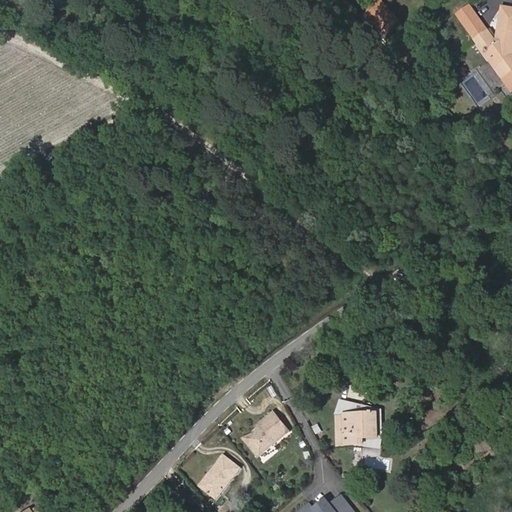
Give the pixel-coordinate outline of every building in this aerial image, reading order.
[(384,0),(379,0),(365,12),(385,35),(402,21),(384,0)] [(511,8),(503,7),(497,43),(489,31),(470,5),(457,14),(491,62),(495,59),(507,78),(504,80),(511,91),(511,8)] [(504,80),(507,78),(495,59),(491,62),(504,80)] [(336,415),(337,415),(369,414),(369,412),(375,412),(375,414),(379,414),(380,445),(355,446),(355,447),(383,450),(384,438),(383,409),(339,400),(336,415)] [(264,426),(260,429),(254,433),(254,445),(262,454),(285,435),(291,431),(275,412),(274,413),(262,423),(264,426)] [(337,415),(338,446),(355,446),(380,445),(379,414),(375,414),(375,412),(369,412),(369,414),(337,415)] [(260,456),(262,454),(254,445),(254,433),(244,437),(260,456)] [(476,439),(484,454),(492,450),(484,435),(476,439)] [(478,457),(484,454),(476,439),(470,442),(478,457)] [(225,456),(201,487),(218,501),(242,470),(225,456)] [(343,498),(332,507),(335,511),(342,511),(349,506),(343,498)] [(242,511),(230,502),(221,511),(242,511)] [(320,511),(330,505),(327,502),(316,511),(320,511)]
